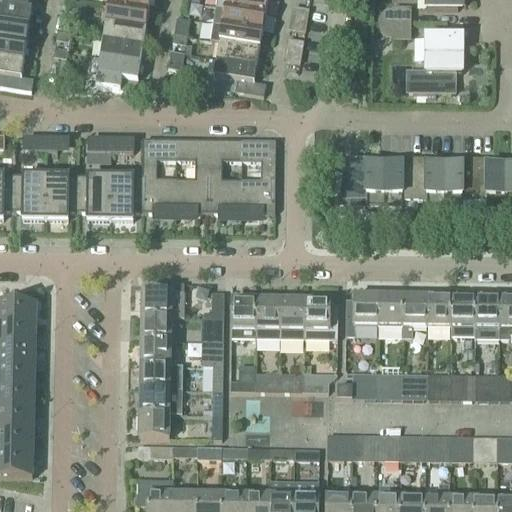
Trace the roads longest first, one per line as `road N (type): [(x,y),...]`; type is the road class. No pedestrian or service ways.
road 1 (residential): [(322,122),(502,120),(500,0)]
road 2 (residential): [(66,264),(58,511)]
road 3 (residential): [(106,511),(111,266)]
road 4 (residential): [(297,270),(511,271)]
road 5 (residential): [(111,266),(297,270)]
road 6 (residential): [(297,270),(295,122)]
road 7 (residential): [(288,122),(155,119)]
road 8 (residential): [(285,0),(273,69),(288,122)]
road 9 (residential): [(322,122),(343,0)]
road 10 (residential): [(155,119),(172,0)]
